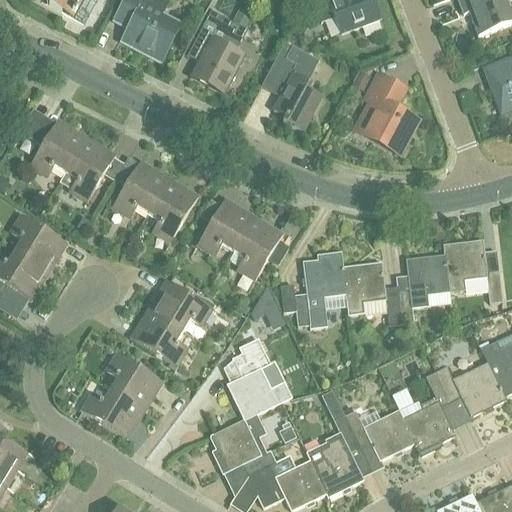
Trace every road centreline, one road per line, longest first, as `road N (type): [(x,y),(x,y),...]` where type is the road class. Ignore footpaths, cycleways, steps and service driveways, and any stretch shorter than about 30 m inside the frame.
road 1 (residential): [(478,201),(383,207),(317,190),(0,38)]
road 2 (residential): [(112,468),(49,416),(38,388),(41,359),(98,292)]
road 3 (residential): [(478,201),(410,0)]
road 4 (residential): [(386,511),(511,448)]
